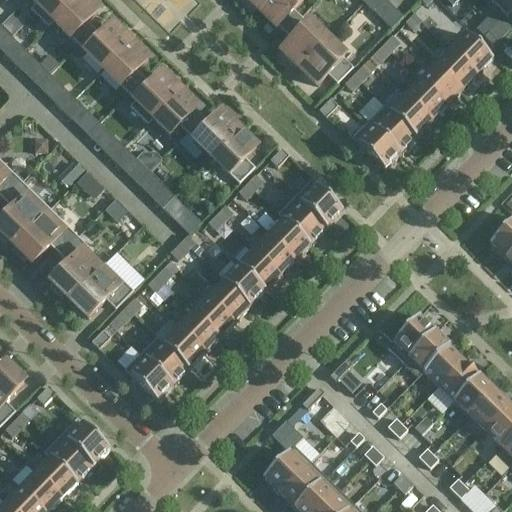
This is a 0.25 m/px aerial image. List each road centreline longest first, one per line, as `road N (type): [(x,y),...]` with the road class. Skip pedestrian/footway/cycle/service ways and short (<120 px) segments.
road 1 (residential): [(511,137),(177,473)]
road 2 (residential): [(0,299),(177,473)]
road 3 (unknown): [(0,493),(97,394)]
